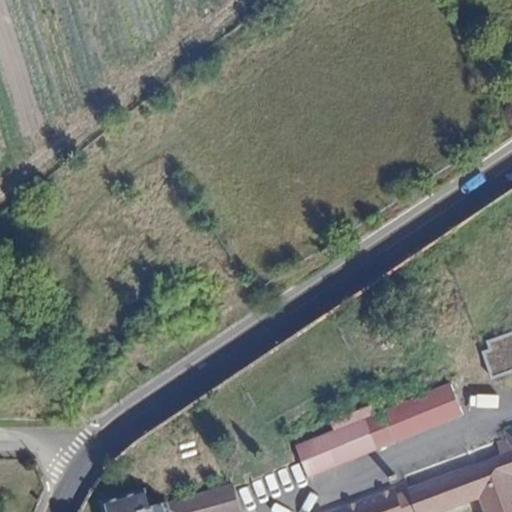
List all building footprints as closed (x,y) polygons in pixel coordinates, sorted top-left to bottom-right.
[(491,240),(458,262),(462,269),(448,277),(457,290),(470,282),(475,288),(507,265),(491,240)] [(511,342),(484,354),(494,382),(511,375),(511,342)] [(381,415),(392,444),(462,417),(461,413),(450,388),(381,415)] [(292,448),(301,475),(303,482),(377,456),(364,420),(292,448)] [(511,511),(511,433),(509,434),(511,441),(500,445),(504,457),(396,496),(395,491),(338,511),(442,511),(481,498),(486,511),(511,511)] [(142,493),(101,503),(103,511),(236,511),(231,487),(147,507),(142,493)]
